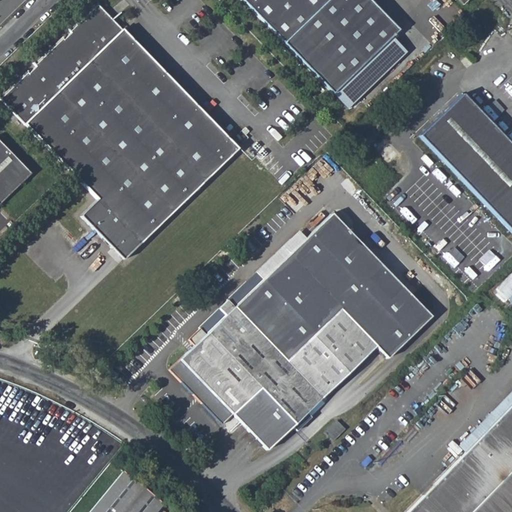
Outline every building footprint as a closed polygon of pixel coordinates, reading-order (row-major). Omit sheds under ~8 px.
[(244,0),(345,105),(406,47),(390,31),(395,27),(369,0),(244,0)] [(98,238),(104,232),(125,253),(238,144),(226,132),(220,136),(118,31),(123,26),(99,1),(0,94),(0,101),(93,198),(76,215),(98,238)] [(123,26),(118,31),(220,136),(226,132),(229,127),(127,22),(123,26)] [(414,135),(509,233),(511,230),(511,151),(475,112),(452,88),(434,105),(439,111),(414,135)] [(0,199),(28,172),(0,142),(0,199)] [(188,337),(195,345),(168,370),(221,426),(231,417),(265,453),(376,348),(386,359),(431,317),(332,214),(233,307),(227,301),(218,309),(225,316),(206,333),(200,326),(188,337)] [(98,238),(119,259),(125,253),(104,232),(98,238)] [(511,274),(496,290),(511,305),(511,274)] [(511,511),(511,401),(402,511),(511,511)] [(327,434),(339,423),(334,417),(323,429),(327,434)] [(157,511),(125,484),(100,511),(157,511)]
